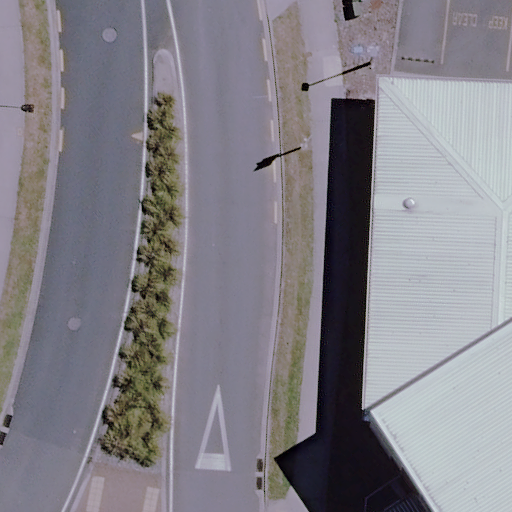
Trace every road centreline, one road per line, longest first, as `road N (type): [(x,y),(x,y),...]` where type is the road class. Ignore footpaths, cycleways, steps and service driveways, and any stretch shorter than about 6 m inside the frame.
road 1 (tertiary): [(15,511),(73,384),(150,0)]
road 2 (tertiary): [(153,0),(211,155),(222,295),(223,511)]
